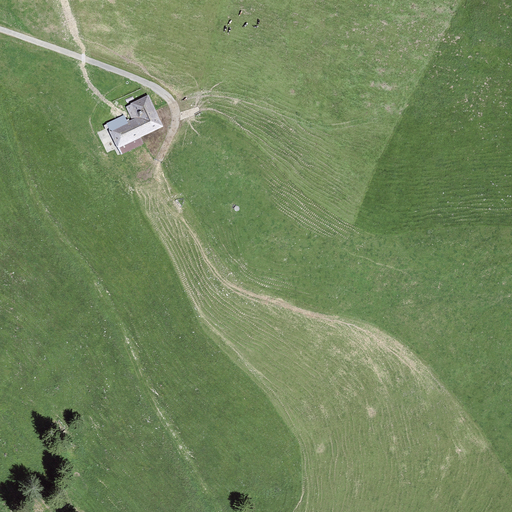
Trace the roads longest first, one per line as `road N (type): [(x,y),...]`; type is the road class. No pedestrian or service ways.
road 1 (track): [(214,511),(106,304),(39,212),(0,98)]
road 2 (track): [(0,29),(162,91),(175,120),(159,159)]
